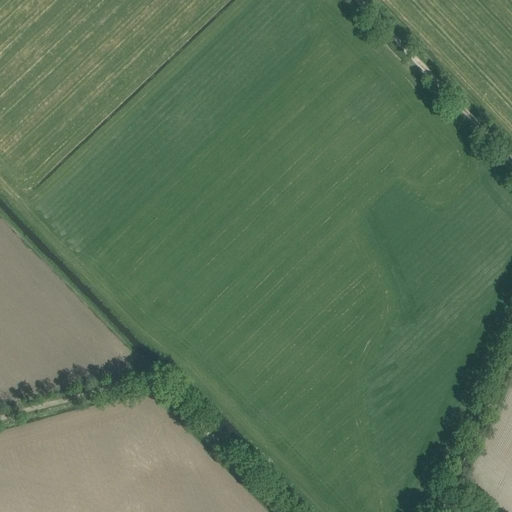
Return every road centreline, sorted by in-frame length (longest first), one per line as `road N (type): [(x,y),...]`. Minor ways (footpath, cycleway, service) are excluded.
road 1 (track): [(0,418),(148,379),(285,511)]
road 2 (track): [(511,159),(358,0)]
road 3 (track): [(511,351),(435,511)]
